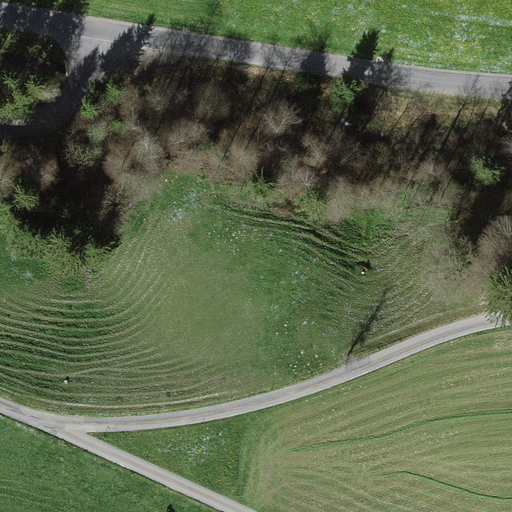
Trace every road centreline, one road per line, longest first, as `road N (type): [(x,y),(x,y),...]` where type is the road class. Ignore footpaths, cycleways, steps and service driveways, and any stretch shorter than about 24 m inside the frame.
road 1 (unclassified): [(511,321),(298,395),(198,416),(48,425)]
road 2 (unclassified): [(94,31),(511,85)]
road 3 (unclassified): [(0,127),(31,123),(68,104),(83,80),(94,31)]
